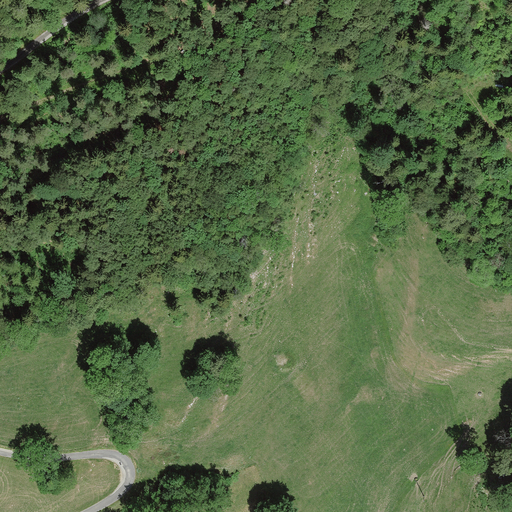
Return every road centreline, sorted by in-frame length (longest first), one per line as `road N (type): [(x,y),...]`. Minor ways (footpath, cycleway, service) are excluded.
road 1 (unclassified): [(89,511),(128,482),(120,457),(0,451)]
road 2 (unclassified): [(0,71),(102,0)]
